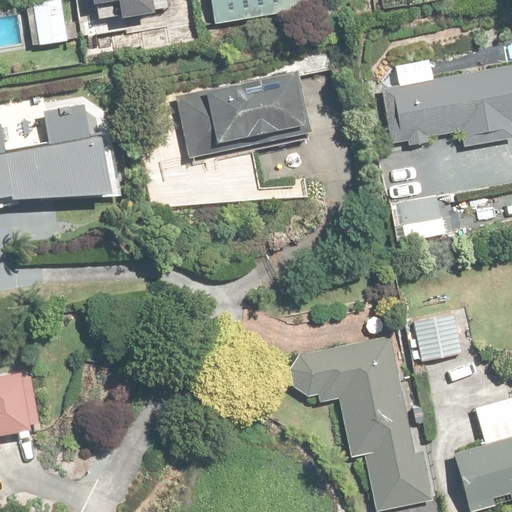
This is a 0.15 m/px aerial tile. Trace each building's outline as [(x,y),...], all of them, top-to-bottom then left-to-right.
[(127,20),(124,2),(138,0),(61,0),(63,10),(86,7),(88,26),(127,20)] [(270,0),(177,0),(183,38),(274,25),(270,0)] [(41,8),(5,12),(9,53),(44,49),(41,8)] [(496,156),(493,141),(511,137),(511,78),(358,106),(369,163),(439,150),(442,165),(496,156)] [(279,81),(150,106),(163,171),(292,146),(279,81)] [(22,124),(26,158),(0,158),(0,204),(84,203),(77,169),(71,118),(22,124)] [(443,329),(395,340),(403,376),(451,365),(443,329)] [(380,359),(278,372),(285,423),(324,417),(347,511),(416,511),(387,388),(384,389),(380,359)] [(14,377),(0,379),(0,443),(27,437),(14,377)] [(511,511),(511,451),(433,474),(443,511),(511,511)]
